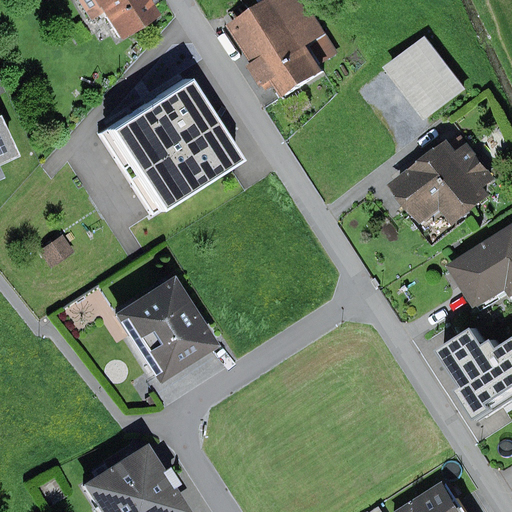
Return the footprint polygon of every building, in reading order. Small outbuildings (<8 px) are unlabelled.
[(152,17),(140,0),(86,0),(78,5),(88,21),(98,14),(115,41),(152,17)] [(299,0),(279,0),(234,28),(257,67),(267,61),(286,94),(323,72),(305,43),(320,34),(299,0)] [(425,42),(391,68),(428,118),(463,91),(425,42)] [(237,155),(183,73),(101,125),(155,208),(237,155)] [(0,116),(0,168),(20,158),(0,116)] [(449,144),(397,186),(424,220),(440,208),(454,225),(488,197),(482,190),(493,180),(468,149),(459,157),(449,144)] [(511,229),(455,265),(480,304),(511,284),(511,285),(511,229)] [(166,287),(114,318),(151,379),(203,347),(166,287)] [(488,326),(449,348),(483,408),(511,390),(511,344),(502,350),(488,326)] [(176,511),(138,454),(83,490),(97,511),(176,511)] [(465,511),(446,484),(404,511),(465,511)]
